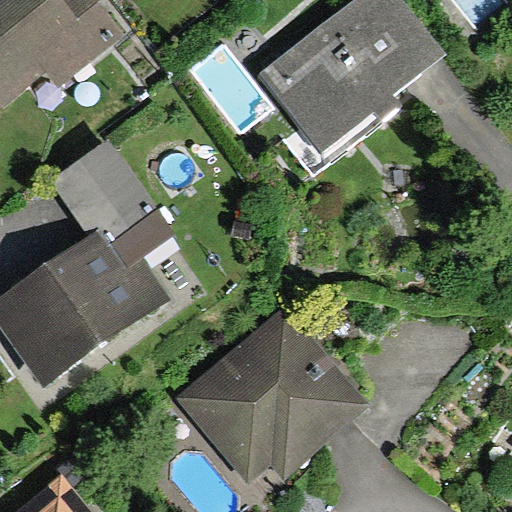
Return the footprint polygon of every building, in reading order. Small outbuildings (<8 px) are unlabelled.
[(66,0),(0,0),(0,95),(35,70),(49,90),(104,51),(66,0)] [(385,0),(363,0),(256,84),(318,164),(440,69),(385,0)] [(0,322),(0,342),(36,394),(152,314),(107,248),(142,224),(100,164),(55,196),(97,256),(0,322)] [(348,417),(278,329),(178,407),(235,479),(255,463),(269,480),(348,417)] [(60,511),(53,503),(40,511),(60,511)]
